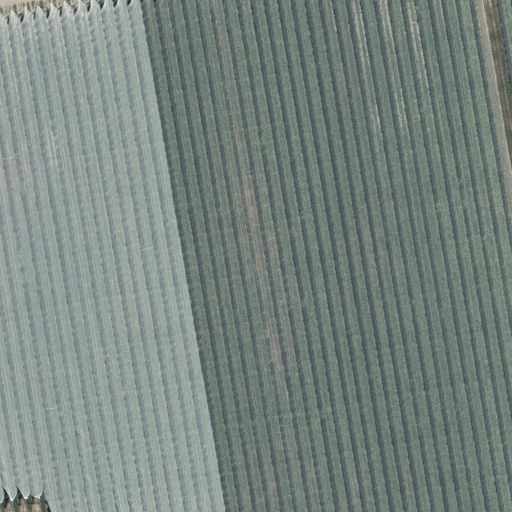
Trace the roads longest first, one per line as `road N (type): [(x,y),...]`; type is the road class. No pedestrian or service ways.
road 1 (track): [(0,355),(511,270)]
road 2 (track): [(188,511),(148,334)]
